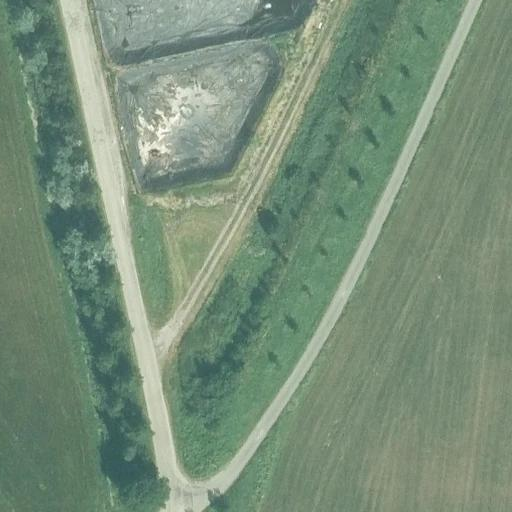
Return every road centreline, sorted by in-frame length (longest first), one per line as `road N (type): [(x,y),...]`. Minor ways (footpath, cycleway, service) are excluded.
road 1 (unclassified): [(181,511),(220,486),(304,364),(468,0)]
road 2 (tertiary): [(171,511),(68,0)]
